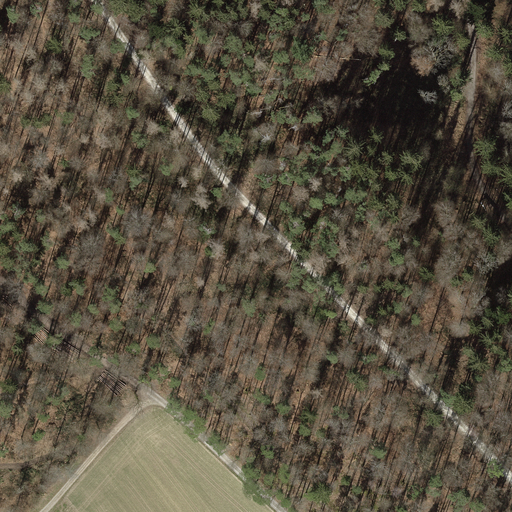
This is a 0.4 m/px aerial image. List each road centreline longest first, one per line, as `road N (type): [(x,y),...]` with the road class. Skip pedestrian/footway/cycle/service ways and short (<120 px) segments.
road 1 (track): [(511,474),(216,168),(93,0)]
road 2 (track): [(511,223),(470,156),(467,0)]
road 3 (track): [(152,396),(0,280)]
road 4 (track): [(284,511),(152,396)]
road 5 (track): [(152,396),(44,511)]
